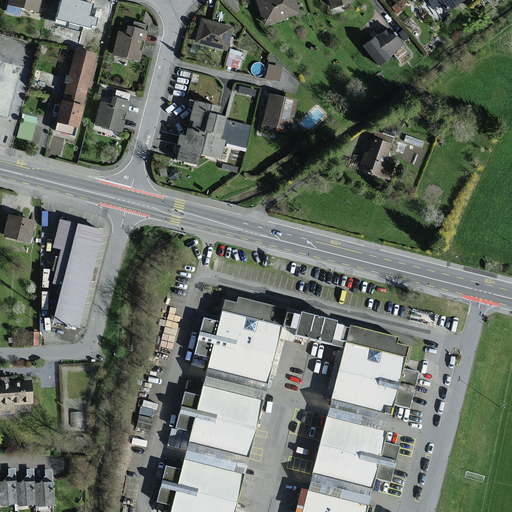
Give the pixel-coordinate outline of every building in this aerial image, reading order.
[(43,0),(10,0),(10,4),(40,12),(43,0)] [(94,2),(87,0),(59,0),(54,20),(73,25),(87,29),(94,2)] [(293,0),(254,0),(263,27),(298,15),(293,0)] [(353,0),(326,0),(329,10),(355,4),(353,0)] [(435,0),(444,12),(461,0),(435,0)] [(397,3),(391,8),(396,14),(402,10),(400,8),(397,3)] [(222,26),(200,20),(195,43),(225,50),(230,27),(222,26)] [(134,27),(130,26),(128,32),(120,30),(114,54),(130,58),(142,61),(144,54),(149,30),(134,27)] [(370,41),(362,47),(377,67),(393,55),(400,65),(411,56),(402,44),(388,27),(370,41)] [(402,31),(397,34),(404,42),(408,38),(402,31)] [(99,55),(77,50),(57,130),(77,135),(87,100),(99,55)] [(0,115),(11,117),(22,61),(0,56),(0,115)] [(282,68),(268,65),(264,80),(278,83),(282,68)] [(132,100),(115,96),(113,103),(103,101),(97,125),(124,132),(132,100)] [(282,99),(267,96),(261,126),(290,132),(292,119),(296,102),(282,99)] [(218,109),(191,102),(182,138),(176,136),(173,146),(177,147),(173,162),(193,167),(195,156),(218,162),(222,142),(217,141),(223,120),(216,118),(218,109)] [(36,116),(23,113),(18,137),(33,140),(38,117),(36,116)] [(393,146),(373,139),(367,155),(364,154),(358,169),(390,182),(396,166),(387,162),(393,146)] [(37,220),(10,214),(5,237),(32,243),(37,220)] [(68,220),(60,218),(53,248),(63,250),(54,283),(65,285),(55,322),(81,329),(96,268),(106,230),(68,220)] [(348,343),(333,398),(396,414),(397,408),(411,412),(421,374),(406,371),(409,360),(412,346),(400,343),(402,337),(242,295),(239,303),(226,300),(220,320),(204,316),(200,333),(195,353),(212,357),(210,365),(270,380),(284,326),(302,331),(301,336),(335,345),(337,340),(348,343)] [(0,416),(17,416),(17,413),(17,405),(31,404),(34,404),(33,381),(14,383),(14,376),(0,377),(0,416)] [(193,440),(251,454),(265,400),(205,385),(202,396),(187,392),(177,428),(194,433),(193,440)] [(82,412),(70,412),(71,427),(82,428),(82,412)] [(402,445),(387,441),(389,429),(329,415),(315,472),(375,487),(377,477),(393,480),(395,471),(401,451),(402,445)] [(173,511),(235,511),(245,474),(185,459),(183,469),(167,465),(158,501),(175,506),(173,511)] [(10,474),(4,481),(0,481),(0,496),(0,503),(2,506),(18,504),(18,482),(17,468),(9,468),(10,474)] [(28,475),(23,481),(18,482),(18,504),(21,506),(37,504),(37,482),(35,469),(28,469),(28,475)] [(46,475),(41,482),(37,482),(37,504),(39,507),(56,504),(55,481),(53,469),(46,470),(46,475)] [(310,490),(304,511),(368,511),(371,505),(310,490)]
